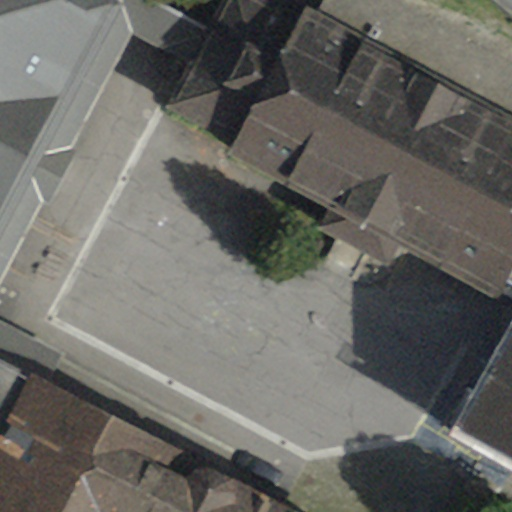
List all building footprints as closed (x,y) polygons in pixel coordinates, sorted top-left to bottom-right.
[(194,64),(211,32),(150,0),(111,0),(125,7),(0,250),(0,364),(31,380),(50,389),(65,356),(0,322),(0,290),(34,227),(138,36),(194,64)] [(0,0),(0,440),(31,380),(0,364),(0,250),(125,7),(111,0),(0,0)] [(194,64),(169,112),(235,148),(228,161),(328,214),(317,233),(391,268),(400,252),(501,305),(511,285),(511,64),(392,0),(328,0),(319,18),(304,11),(302,16),(267,0),(226,0),(211,32),(194,64)] [(511,344),(461,436),(511,463),(511,344)] [(31,380),(0,440),(0,511),(281,511),(205,474),(195,469),(198,464),(50,389),(31,380)]
